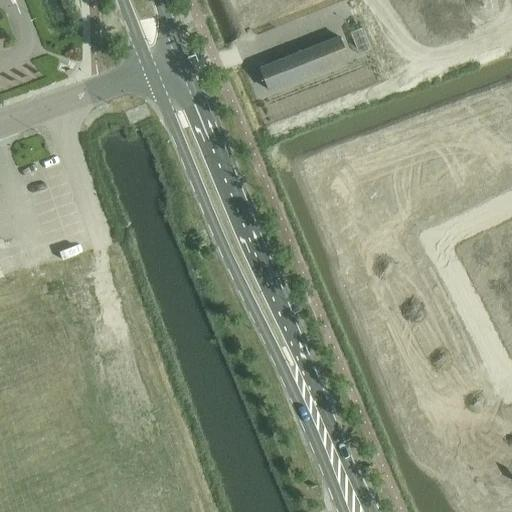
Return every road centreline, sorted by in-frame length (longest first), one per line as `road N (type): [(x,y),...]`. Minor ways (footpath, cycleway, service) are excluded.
road 1 (tertiary): [(372,511),(184,58)]
road 2 (tertiary): [(150,71),(343,511)]
road 3 (residential): [(511,187),(453,209),(511,355)]
road 4 (residential): [(511,29),(413,65),(377,0)]
road 5 (unclassified): [(0,125),(150,71)]
